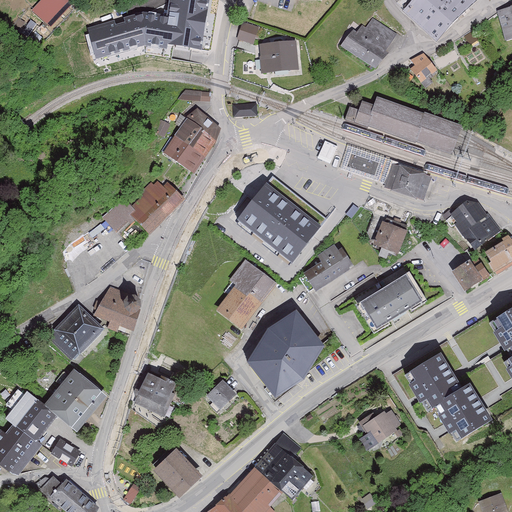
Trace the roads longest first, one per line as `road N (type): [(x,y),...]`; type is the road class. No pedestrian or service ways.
road 1 (secondary): [(170,511),(310,401),(511,277)]
road 2 (residential): [(99,475),(167,248)]
road 3 (residential): [(167,248),(148,244),(93,291),(0,343)]
road 4 (residential): [(250,141),(423,46)]
road 5 (residential): [(511,214),(465,195),(424,208),(357,184)]
road 6 (unknown): [(274,430),(232,359),(275,296)]
road 7 (residential): [(232,0),(217,85),(226,143)]
road 8 (residential): [(167,248),(226,143)]
